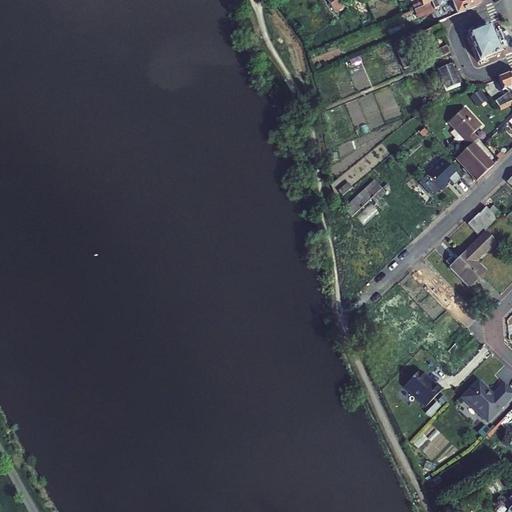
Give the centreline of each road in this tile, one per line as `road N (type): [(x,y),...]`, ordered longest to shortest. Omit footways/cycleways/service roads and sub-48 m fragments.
road 1 (residential): [(511,3),(454,31),(471,71),(511,61)]
road 2 (residential): [(413,253),(511,162)]
